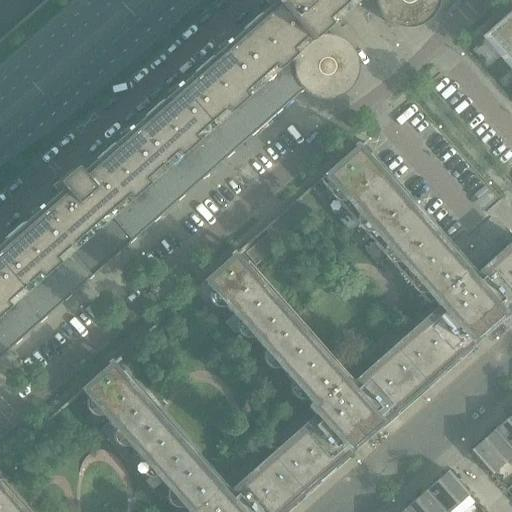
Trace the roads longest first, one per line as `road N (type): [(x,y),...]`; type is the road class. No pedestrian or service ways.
road 1 (residential): [(0,424),(480,0)]
road 2 (residential): [(0,212),(239,0)]
road 3 (secondary): [(0,143),(161,0)]
road 4 (secondary): [(103,0),(0,90)]
